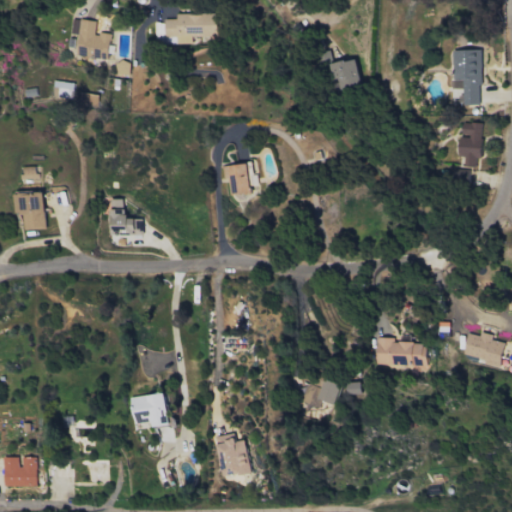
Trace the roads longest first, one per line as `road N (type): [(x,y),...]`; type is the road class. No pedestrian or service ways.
road 1 (residential): [(511,175),(496,217),(466,246),(428,262),(365,271),(71,267),(0,281)]
road 2 (residential): [(0,511),(351,510)]
